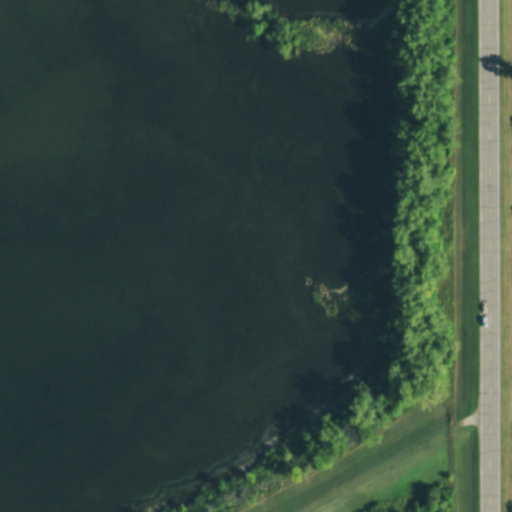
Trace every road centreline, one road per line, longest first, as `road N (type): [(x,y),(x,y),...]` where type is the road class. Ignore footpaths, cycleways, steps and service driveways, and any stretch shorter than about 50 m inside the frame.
road 1 (secondary): [(491,511),(489,0)]
road 2 (track): [(491,412),(299,511)]
